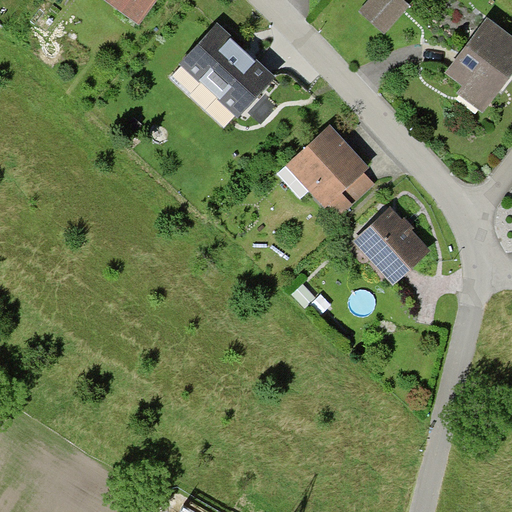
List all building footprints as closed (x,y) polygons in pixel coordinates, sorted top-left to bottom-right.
[(121,0),(117,7),(137,22),(152,0),(121,0)] [(375,0),(364,13),(381,28),(401,6),(394,0),(375,0)] [(511,45),(484,24),(447,72),(485,101),(511,66),(511,56),(505,52),(511,45)] [(265,76),(213,28),(180,63),(232,111),(265,76)] [(338,194),(363,171),(325,129),(291,160),(315,185),(309,190),(325,206),(328,203),(338,215),(349,206),(338,194)] [(355,242),(391,281),(422,252),(387,213),(355,242)] [(303,283),(291,294),(304,308),(316,298),(303,283)]
